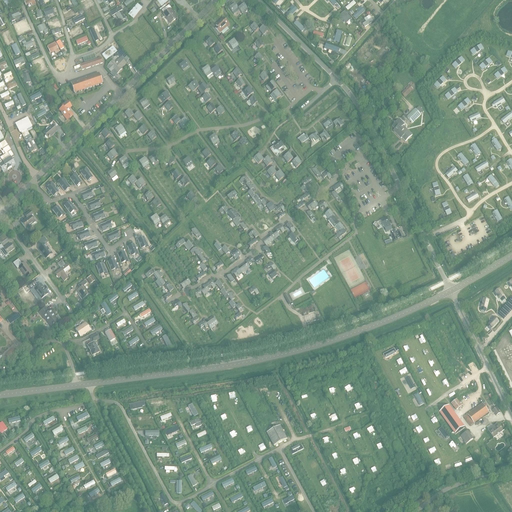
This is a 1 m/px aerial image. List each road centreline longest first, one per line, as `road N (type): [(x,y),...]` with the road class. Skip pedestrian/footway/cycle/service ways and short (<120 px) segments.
road 1 (tertiary): [(75,385),(278,355),(450,290)]
road 2 (tertiary): [(0,213),(214,0)]
road 3 (residential): [(439,267),(374,133),(337,79)]
road 4 (unclassified): [(511,417),(450,290)]
road 5 (track): [(150,511),(93,399)]
road 6 (unknown): [(172,404),(227,511)]
